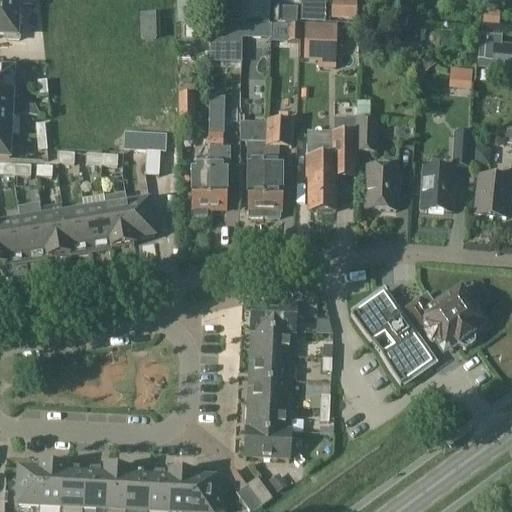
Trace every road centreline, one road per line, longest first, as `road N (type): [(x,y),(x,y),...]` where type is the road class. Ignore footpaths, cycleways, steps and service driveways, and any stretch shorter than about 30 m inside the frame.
road 1 (residential): [(0,424),(157,434),(182,413),(188,360),(172,332),(151,325),(0,347)]
road 2 (unclassified): [(184,284),(369,256),(511,264)]
road 3 (primary): [(402,511),(511,432)]
